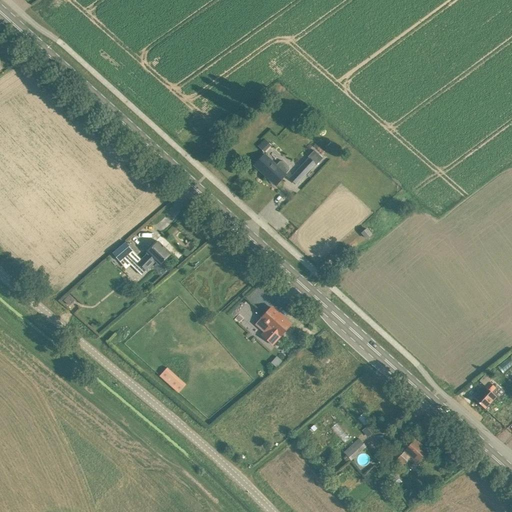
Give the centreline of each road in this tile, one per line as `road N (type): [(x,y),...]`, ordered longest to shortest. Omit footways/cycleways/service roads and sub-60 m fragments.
road 1 (primary): [(511,469),(0,10)]
road 2 (unclassified): [(272,511),(0,272)]
